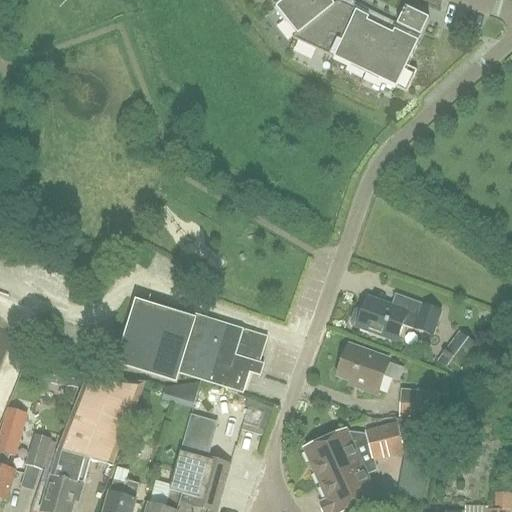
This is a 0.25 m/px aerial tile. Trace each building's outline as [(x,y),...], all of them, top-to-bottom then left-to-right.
[(422,36),(430,20),(424,18),(406,9),(394,35),(368,23),(370,19),(347,8),(344,14),(339,12),(329,0),(269,0),(297,35),(292,39),(400,91),(407,94),(417,72),(407,67),(417,46),(422,36)] [(353,328),(357,329),(357,330),(398,343),(403,327),(433,337),(441,312),(395,297),(392,308),(367,299),(363,311),(359,309),(355,311),(351,324),(353,328)] [(244,395),(251,373),(257,375),(258,372),(268,338),(246,331),(195,317),(194,320),(136,303),(117,366),(176,384),(179,376),(200,382),(244,395)] [(454,376),(476,347),(459,333),(437,362),(454,376)] [(0,335),(0,391),(18,343),(0,335)] [(400,383),(405,370),(388,364),(390,361),(350,348),(340,378),(362,386),(360,390),(378,396),(384,377),(400,383)] [(115,467),(146,384),(116,381),(86,378),(58,451),(40,511),(72,511),(75,503),(79,504),(91,461),(115,467)] [(438,421),(439,401),(401,398),(400,419),(438,421)] [(221,414),(222,405),(203,403),(202,411),(221,414)] [(251,406),(245,424),(262,428),(267,410),(251,406)] [(7,502),(15,472),(5,470),(9,455),(12,456),(23,415),(5,410),(0,430),(0,503),(0,504),(4,502),(7,502)] [(373,463),(405,455),(397,424),(365,432),(373,463)] [(332,511),(345,511),(378,497),(364,467),(347,431),(304,451),(320,486),(332,511)] [(43,472),(52,441),(34,436),(26,466),(43,472)] [(217,511),(231,466),(182,452),(166,510),(150,506),(148,511),(217,511)] [(114,483),(110,495),(105,511),(133,511),(140,486),(126,482),(125,486),(114,483)] [(511,511),(511,494),(492,494),(492,511),(487,511),(487,507),(466,507),(465,511),(511,511)]
